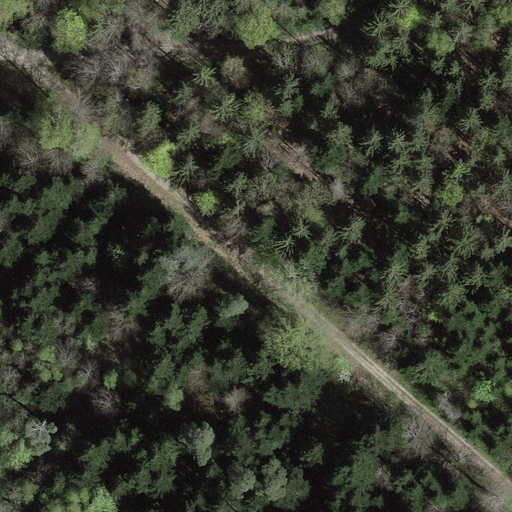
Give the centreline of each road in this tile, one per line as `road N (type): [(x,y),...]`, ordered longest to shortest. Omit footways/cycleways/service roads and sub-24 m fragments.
road 1 (track): [(511,497),(0,49)]
road 2 (track): [(24,70),(266,67),(421,0)]
